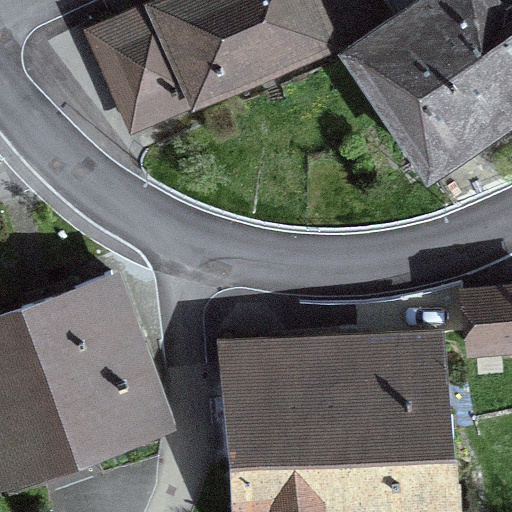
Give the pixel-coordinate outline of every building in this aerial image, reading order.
[(158,0),(152,3),(193,95),(325,36),(308,0),(158,0)] [(491,0),(389,0),(341,32),(429,164),(511,109),(511,0),(495,0),(492,2),(491,0)] [(193,95),(152,3),(84,33),(126,125),(193,95)] [(107,268),(0,305),(0,477),(162,421),(107,268)] [(511,287),(469,292),(476,362),(511,358),(511,287)] [(237,511),(456,511),(444,345),(227,361),(237,511)]
